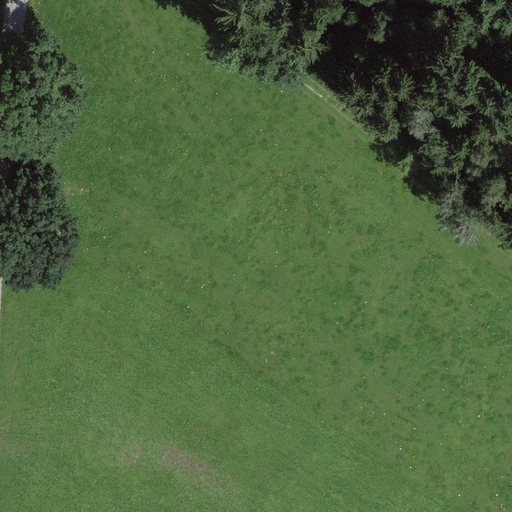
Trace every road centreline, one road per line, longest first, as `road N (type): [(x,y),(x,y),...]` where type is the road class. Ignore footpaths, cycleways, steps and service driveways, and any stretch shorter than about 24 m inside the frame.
road 1 (track): [(216,0),(374,107),(511,219)]
road 2 (unclassified): [(0,159),(20,0)]
